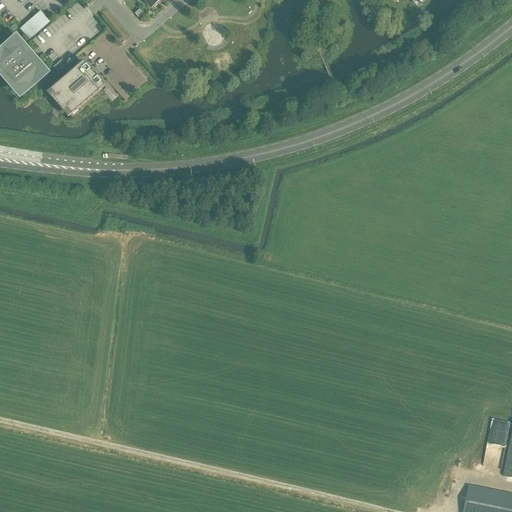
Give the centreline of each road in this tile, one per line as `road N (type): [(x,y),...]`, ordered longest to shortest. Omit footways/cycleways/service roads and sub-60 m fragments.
road 1 (primary): [(0,155),(128,169),(261,153),(376,114),(457,69),(511,24)]
road 2 (track): [(0,420),(390,511)]
